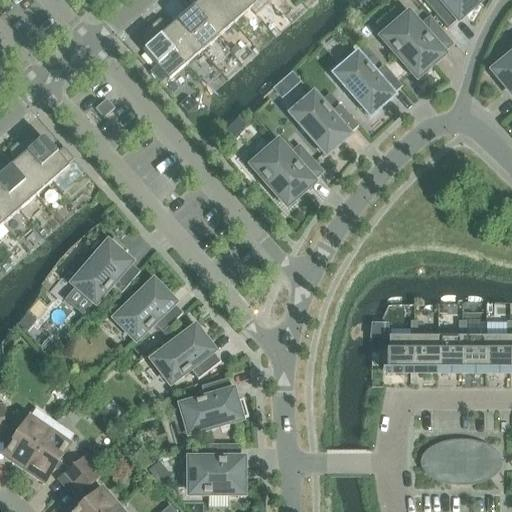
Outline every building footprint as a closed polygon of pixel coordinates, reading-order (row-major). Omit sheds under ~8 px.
[(212,0),(203,0),(192,10),(218,39),(234,25),(212,0)] [(212,0),(234,25),(251,11),(241,0),(212,0)] [(241,0),(251,11),(262,0),(241,0)] [(306,0),(304,0),(302,3),(307,10),(312,6),(306,0)] [(426,0),(423,3),(448,31),(464,18),(483,2),(481,0),(426,0)] [(192,10),(176,24),(202,53),(218,39),(192,10)] [(291,12),(285,17),(292,25),(297,20),(291,12)] [(400,24),(384,39),(393,49),(391,51),(414,76),(413,77),(417,81),(428,71),(434,65),(432,63),(436,59),(438,62),(439,60),(437,57),(449,46),(429,23),(420,31),(408,18),(400,24)] [(160,21),(151,28),(186,67),(202,53),(176,24),(172,28),(160,21)] [(276,27),(270,31),(276,38),(281,33),(276,27)] [(144,54),(140,58),(147,65),(151,62),(156,69),(150,74),(160,86),(167,80),(169,82),(186,67),(151,28),(143,36),(148,48),(143,53),(144,54)] [(366,51),(360,56),(374,72),(380,66),(366,51)] [(338,75),(336,77),(344,86),(344,87),(351,95),(349,97),(354,103),(368,120),(387,104),(386,103),(387,102),(390,99),(391,100),(393,98),(392,98),(393,97),(402,89),(384,68),(374,76),(370,72),(357,57),(357,58),(355,59),(355,60),(347,66),(348,67),(338,75)] [(511,58),(497,71),(497,70),(493,74),(502,85),(503,85),(508,91),(510,89),(511,91),(511,94),(511,96),(511,58)] [(227,69),(221,74),(226,79),(232,74),(227,69)] [(210,86),(205,90),(210,95),(214,91),(210,86)] [(330,93),(322,100),(331,110),(338,103),(330,93)] [(310,143),(324,160),(343,143),(342,143),(346,139),(347,140),(349,139),(348,138),(358,129),(340,108),(330,116),(323,109),(313,97),(311,99),(303,106),(304,106),(294,115),(292,117),(300,126),(300,127),(307,135),(305,137),(310,143)] [(186,99),(179,105),(187,115),(196,114),(197,106),(195,107),(188,99),(186,99)] [(97,110),(104,119),(114,110),(107,102),(97,110)] [(236,122),(225,132),(233,141),(247,128),(238,119),(236,122)] [(26,137),(18,144),(52,183),(62,194),(85,174),(74,161),(64,149),(57,155),(43,139),(38,144),(26,137)] [(15,164),(10,168),(36,198),(52,183),(18,144),(10,152),(15,164)] [(308,190),(309,189),(307,185),(319,174),(299,151),(290,159),(278,146),(259,162),(259,163),(254,167),(263,177),(261,179),(287,209),(298,199),(298,198),(304,193),(302,191),(306,187),(308,190)] [(10,168),(0,177),(0,188),(20,212),(36,198),(10,168)] [(92,183),(84,190),(91,198),(100,191),(92,183)] [(0,188),(0,221),(4,226),(20,212),(0,188)] [(94,304),(93,305),(95,307),(105,295),(112,287),(122,296),(140,275),(130,266),(130,265),(129,264),(128,264),(123,259),(128,253),(113,240),(81,277),(82,277),(74,287),(94,304)] [(10,256),(4,260),(5,261),(12,269),(17,264),(10,256)] [(5,261),(0,264),(0,266),(6,274),(12,269),(5,261)] [(116,322),(134,341),(133,342),(135,343),(146,333),(153,326),(162,336),(183,316),(174,306),(173,304),(172,304),(168,301),(169,300),(152,282),(136,297),(136,298),(130,303),(132,305),(124,313),(125,313),(116,322)] [(35,321),(28,315),(19,325),(26,332),(35,321)] [(162,376),(168,384),(168,385),(169,387),(180,379),(179,379),(182,377),(182,378),(190,372),(198,382),(220,365),(212,354),(213,354),(212,352),(211,352),(208,348),(209,348),(194,328),(176,341),(170,346),(171,348),(163,355),(153,363),(155,365),(154,365),(162,376)] [(387,375),(414,375),(414,339),(410,339),(388,339),(388,353),(387,353),(387,375)] [(414,375),(438,375),(438,339),(417,339),(414,339),(414,375)] [(438,375),(462,375),(462,339),(459,339),(438,339),(438,375)] [(462,375),(486,375),(486,339),(466,339),(462,339),(462,375)] [(486,375),(510,375),(510,339),(506,339),(486,339),(486,375)] [(48,341),(40,350),(49,358),(57,349),(48,341)] [(233,396),(233,394),(232,394),(228,381),(201,389),(204,402),(195,404),(195,405),(193,406),(192,406),(180,410),(181,412),(182,412),(185,422),(189,434),(190,436),(202,433),(202,434),(249,420),(243,401),(235,404),(232,396),(233,396)] [(89,392),(83,397),(88,403),(94,397),(89,392)] [(8,456),(6,459),(24,471),(48,435),(56,424),(36,411),(28,422),(6,455),(8,456)] [(48,435),(24,471),(44,485),(66,451),(65,450),(67,447),(66,446),(73,436),(56,424),(48,435)] [(451,442),(447,443),(447,452),(456,452),(456,442),(455,442),(451,442)] [(465,443),(456,442),(456,452),(465,452),(465,443)] [(473,444),(465,443),(465,452),(475,452),(475,444),(473,444)] [(423,456),(422,458),(425,459),(425,462),(434,462),(434,447),(431,449),(428,451),(426,453),(423,456)] [(488,462),(498,462),(501,461),(499,457),(494,452),(492,450),(488,448),(488,462)] [(237,497),(243,497),(243,482),(242,482),(242,474),(239,474),(239,468),(242,468),(242,467),(238,467),(238,450),(208,450),(208,462),(190,462),(190,488),(190,494),(203,494),(203,497),(237,497)] [(447,452),(447,462),(456,462),(456,452),(447,452)] [(456,452),(456,462),(465,462),(465,452),(456,452)] [(465,452),(465,462),(475,462),(475,452),(465,452)] [(62,476),(71,487),(93,468),(84,458),(62,476)] [(483,467),(489,467),(498,467),(498,462),(488,462),(481,462),(475,462),(465,462),(456,462),(447,462),(440,462),(434,462),(425,462),(425,459),(422,458),(421,461),(425,462),(425,467),(433,467),(440,467),(447,467),(454,467),(461,467),(469,467),(476,467),(483,467)] [(167,466),(161,463),(155,467),(155,474),(161,477),(167,473),(167,466)] [(431,480),(433,481),(433,467),(425,467),(421,468),(423,472),(425,475),(427,476),(429,478),(431,480)] [(498,467),(489,467),(489,481),(493,478),(499,472),(501,469),(498,468),(498,467)] [(93,468),(71,487),(80,497),(102,478),(93,468)] [(451,487),(457,487),(457,478),(454,478),(447,478),(447,485),(451,487)] [(457,478),(457,487),(459,487),(465,487),(465,478),(461,478),(457,478)] [(469,478),(465,478),(465,487),(470,486),(476,485),(476,478),(469,478)] [(114,511),(116,511),(100,493),(78,511),(114,511)]
